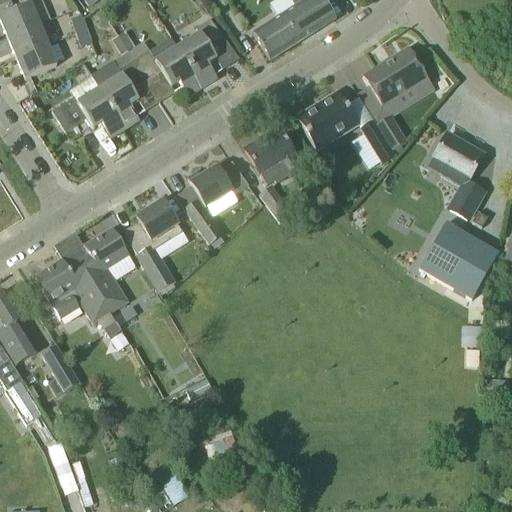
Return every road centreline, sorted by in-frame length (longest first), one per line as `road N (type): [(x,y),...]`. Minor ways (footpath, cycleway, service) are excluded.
road 1 (residential): [(64,219),(405,3)]
road 2 (unclassified): [(405,3),(449,64),(511,112)]
road 3 (residential): [(64,219),(0,115)]
